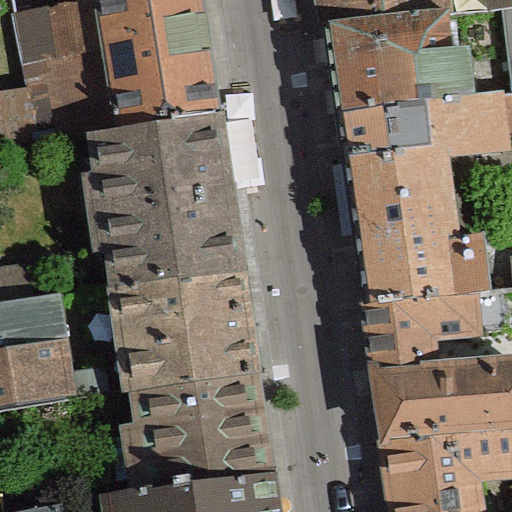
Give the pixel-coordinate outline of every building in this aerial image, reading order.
[(11,0),(16,17),(96,5),(95,0),(11,0)] [(123,0),(99,0),(106,36),(123,33),(122,21),(127,20),(123,0)] [(143,128),(217,118),(199,0),(123,0),(127,20),(131,47),(124,52),(120,58),(121,66),(127,71),(135,74),(137,90),(143,128)] [(449,17),(446,0),(323,0),(328,30),(449,17)] [(511,0),(490,0),(491,13),(506,11),(511,10),(511,0)] [(116,131),(96,5),(16,17),(31,90),(39,142),(99,133),(116,131)] [(453,72),(449,17),(328,30),(340,119),(427,109),(471,104),(466,71),(453,72)] [(127,20),(122,21),(123,33),(106,36),(115,94),(137,90),(135,74),(127,71),(121,66),(120,58),(124,52),(131,47),(127,20)] [(39,142),(31,90),(0,95),(0,149),(39,144),(39,142)] [(123,126),(123,130),(143,128),(137,90),(115,94),(120,126),(123,126)] [(511,99),(503,101),(508,133),(511,132),(511,99)] [(503,101),(471,104),(427,109),(434,152),(436,160),(511,151),(508,133),(503,101)] [(434,152),(427,109),(340,119),(347,163),(434,152)] [(99,133),(124,289),(239,276),(217,118),(143,128),(123,130),(116,131),(99,133)] [(450,247),(436,160),(434,152),(347,163),(368,306),(476,297),(491,296),(483,242),(450,247)] [(0,306),(35,302),(30,268),(0,272),(0,306)] [(124,289),(141,395),(254,378),(239,276),(124,289)] [(511,323),(508,294),(491,296),(476,297),(480,334),(511,331),(511,323)] [(67,297),(51,300),(67,401),(83,397),(80,377),(67,297)] [(476,297),(368,306),(378,376),(426,371),(422,340),(480,334),(476,297)] [(35,302),(0,306),(0,411),(67,401),(51,300),(35,302)] [(511,372),(429,379),(426,371),(378,376),(388,441),(511,429),(511,372)] [(104,373),(80,377),(83,397),(107,394),(104,373)] [(146,434),(155,495),(268,480),(254,378),(141,395),(146,434)] [(511,462),(511,429),(388,441),(397,511),(466,511),(461,468),(511,462)] [(155,495),(146,434),(126,437),(137,497),(155,495)] [(493,511),(491,491),(511,488),(511,462),(461,468),(466,511),(493,511)] [(273,511),(268,480),(155,495),(137,497),(119,499),(121,511),(273,511)] [(8,511),(6,493),(0,493),(0,511),(8,511)]
